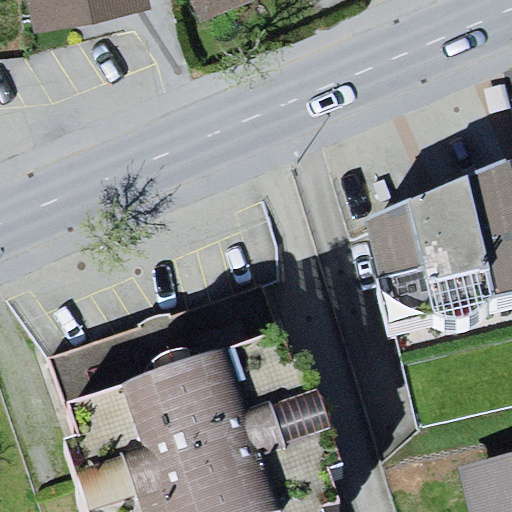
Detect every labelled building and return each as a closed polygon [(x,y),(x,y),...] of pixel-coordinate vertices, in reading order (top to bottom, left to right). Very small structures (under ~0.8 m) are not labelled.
[(130,0),(15,0),(21,31),(132,12),(130,0)] [(185,0),(193,19),(239,0),(185,0)] [(511,188),(354,231),(413,452),(511,425),(511,188)] [(345,511),(300,340),(70,400),(98,511),(345,511)] [(511,511),(511,471),(444,487),(449,511),(511,511)]
